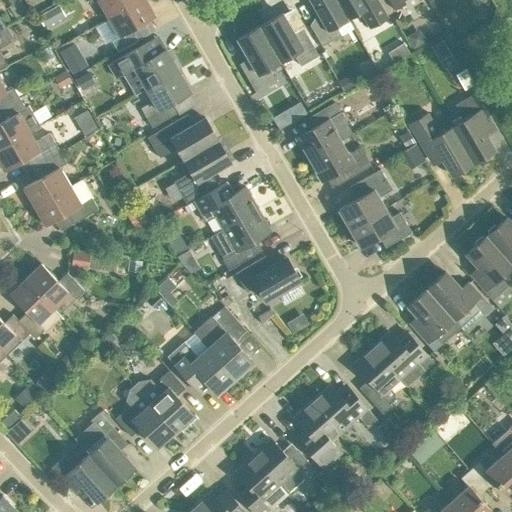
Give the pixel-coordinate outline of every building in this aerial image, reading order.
[(26,11),(19,0),(18,0),(8,7),(14,18),(26,11)] [(94,0),(96,0),(107,18),(137,0),(86,0),(89,3),(94,0)] [(144,0),(137,0),(107,18),(118,37),(111,41),(117,52),(139,39),(133,29),(154,16),(144,0)] [(347,19),(336,0),(308,0),(319,19),(309,25),(321,46),(340,35),(335,26),(347,19)] [(336,0),(347,19),(359,12),(368,28),(387,16),(377,0),(336,0)] [(388,0),(395,10),(405,4),(403,0),(388,0)] [(54,22),(48,11),(38,17),(44,28),(54,22)] [(280,13),(258,26),(279,61),(292,53),(300,66),(318,55),(304,31),(294,37),(280,13)] [(279,61),(258,26),(237,38),(251,63),(241,68),(256,93),(276,82),(267,68),(279,61)] [(0,68),(7,65),(0,53),(0,47),(13,40),(5,27),(0,29),(0,68)] [(425,42),(419,29),(406,36),(413,49),(425,42)] [(134,95),(145,88),(177,70),(171,61),(174,60),(168,49),(165,50),(156,35),(108,64),(116,78),(122,74),(134,95)] [(87,66),(81,54),(66,63),(72,74),(87,66)] [(464,69),(455,75),(463,90),(473,84),(471,81),(464,69)] [(177,70),(145,88),(153,101),(140,108),(151,127),(173,114),(167,105),(189,92),(177,70)] [(95,82),(88,71),(74,79),(81,91),(95,82)] [(71,81),(65,72),(54,78),(59,87),(71,81)] [(353,87),(346,76),(337,81),(344,92),(353,87)] [(0,107),(19,97),(17,95),(34,87),(30,79),(13,88),(12,87),(5,91),(0,82),(0,107)] [(463,119),(451,126),(473,163),(494,150),(486,136),(496,130),(474,92),(454,104),(463,119)] [(0,147),(28,131),(39,125),(28,105),(24,107),(19,97),(0,107),(0,115),(3,120),(0,121),(0,147)] [(296,137),(308,159),(340,141),(352,133),(334,102),(312,114),(318,124),(296,137)] [(89,106),(77,113),(87,131),(99,124),(89,106)] [(282,111),(272,118),(279,129),(289,123),(282,111)] [(473,163),(451,126),(439,133),(427,112),(407,124),(432,166),(442,160),(451,175),(473,163)] [(175,147),(182,159),(217,139),(204,117),(177,133),(171,122),(146,136),(158,157),(175,147)] [(31,169),(38,165),(60,152),(48,133),(34,141),(28,131),(0,147),(0,164),(4,171),(25,158),(31,169)] [(415,143),(408,131),(399,136),(406,148),(415,143)] [(217,139),(182,159),(189,171),(172,181),(185,202),(209,188),(203,177),(230,162),(217,139)] [(340,141),(308,159),(321,180),(343,167),(349,177),(370,165),(360,147),(347,154),(340,141)] [(424,160),(415,144),(400,152),(410,169),(424,160)] [(22,187),(34,206),(69,185),(58,167),(66,162),(60,152),(38,165),(44,175),(22,187)] [(337,209),(349,228),(384,208),(378,198),(391,189),(379,169),(348,186),(356,198),(337,209)] [(69,185),(34,206),(45,225),(66,213),(72,223),(97,209),(80,179),(69,185)] [(214,215),(222,229),(257,208),(244,186),(223,198),(216,186),(192,201),(192,202),(196,208),(204,221),(214,215)] [(196,208),(192,202),(184,207),(187,213),(196,208)] [(148,220),(140,206),(131,212),(139,225),(148,220)] [(257,208),(222,229),(235,251),(221,259),(227,270),(255,254),(249,243),(270,231),(257,208)] [(384,208),(349,228),(360,247),(378,237),(384,247),(411,232),(399,211),(389,217),(384,208)] [(511,224),(505,217),(485,235),(511,265),(511,264),(511,224)] [(186,247),(178,232),(166,239),(175,253),(186,247)] [(511,265),(485,235),(465,253),(477,266),(468,274),(491,300),(507,285),(499,276),(511,265)] [(180,262),(192,255),(188,250),(176,257),(180,262)] [(87,268),(89,254),(73,252),(71,265),(87,268)] [(260,257),(234,273),(245,291),(256,285),(265,300),(278,293),(284,303),(301,293),(295,282),(299,280),(285,257),(266,268),(260,257)] [(40,263),(24,278),(53,308),(69,293),(75,299),(84,290),(66,272),(58,281),(40,263)] [(444,272),(425,288),(460,327),(460,326),(463,329),(481,313),(482,315),(491,307),(467,281),(459,288),(444,272)] [(170,292),(176,286),(167,277),(155,288),(171,306),(178,301),(170,292)] [(26,311),(17,319),(17,320),(29,332),(35,338),(43,329),(46,331),(53,324),(45,316),(53,308),(24,278),(8,294),(26,311)] [(460,327),(425,288),(407,305),(416,315),(408,323),(433,351),(460,327)] [(192,332),(206,348),(207,347),(234,378),(252,361),(238,346),(250,335),(223,306),(211,316),(211,315),(192,332)] [(261,324),(273,314),(270,309),(257,316),(261,324)] [(0,318),(0,348),(14,334),(20,340),(29,332),(17,320),(17,319),(12,314),(3,322),(0,318)] [(511,327),(511,325),(504,317),(495,324),(503,333),(505,334),(511,327)] [(371,348),(398,378),(406,386),(433,362),(405,331),(396,339),(389,331),(371,348)] [(207,347),(206,348),(198,356),(184,340),(166,356),(200,394),(209,386),(216,394),(234,378),(207,347)] [(398,378),(371,348),(353,364),(367,379),(358,387),(382,414),(391,405),(380,394),(398,378)] [(66,370),(75,361),(66,353),(58,361),(66,370)] [(55,362),(49,369),(57,378),(63,371),(55,362)] [(138,381),(133,385),(174,431),(192,415),(175,396),(184,387),(168,369),(154,382),(150,379),(138,381)] [(25,409),(40,394),(29,383),(14,399),(25,409)] [(329,385),(312,401),(338,431),(356,415),(367,427),(376,419),(344,383),(335,391),(329,385)] [(174,431),(133,385),(129,389),(126,401),(129,405),(114,418),(130,436),(139,428),(156,447),(174,431)] [(338,431),(312,401),(294,417),(303,428),(294,436),(299,441),(322,467),(340,451),(329,440),(338,431)] [(92,423),(75,439),(87,454),(115,484),(133,467),(115,447),(123,439),(99,412),(89,420),(92,423)] [(511,423),(491,443),(501,455),(511,466),(511,423)] [(411,448),(422,460),(446,439),(435,427),(411,448)] [(270,438),(252,454),(287,493),(314,469),(296,448),(287,456),(270,438)] [(115,484),(87,454),(76,464),(66,453),(51,467),(72,491),(81,484),(96,501),(115,484)] [(266,511),(287,493),(252,454),(234,470),(242,479),(232,487),(241,497),(254,511),(266,511)] [(478,461),(469,469),(486,488),(494,480),(510,497),(511,495),(511,466),(501,455),(485,469),(478,461)] [(467,485),(450,500),(461,511),(491,511),(477,496),(486,488),(469,469),(459,477),(467,485)] [(355,485),(347,475),(338,483),(346,493),(355,485)] [(379,476),(372,483),(380,493),(388,486),(380,477),(379,476)] [(210,491),(192,507),(196,511),(245,511),(233,499),(224,507),(210,491)] [(0,511),(18,511),(1,495),(0,496),(0,511)] [(432,511),(427,506),(420,511),(461,511),(450,500),(436,511),(432,511)]
